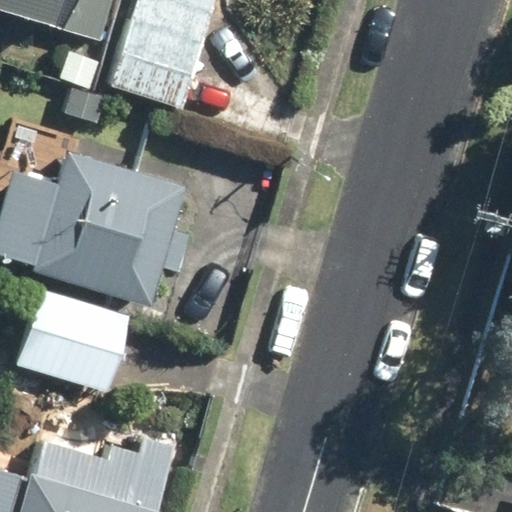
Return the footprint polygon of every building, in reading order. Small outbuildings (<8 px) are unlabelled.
[(0,0),(0,11),(94,41),(106,0),(0,0)] [(130,0),(104,82),(173,104),(206,0),(130,0)] [(1,167),(0,169),(0,254),(25,262),(22,270),(142,305),(178,182),(58,148),(48,181),(1,167)] [(31,290),(9,362),(99,390),(121,318),(31,290)] [(0,511),(146,511),(159,471),(36,434),(25,470),(0,462),(0,511)]
